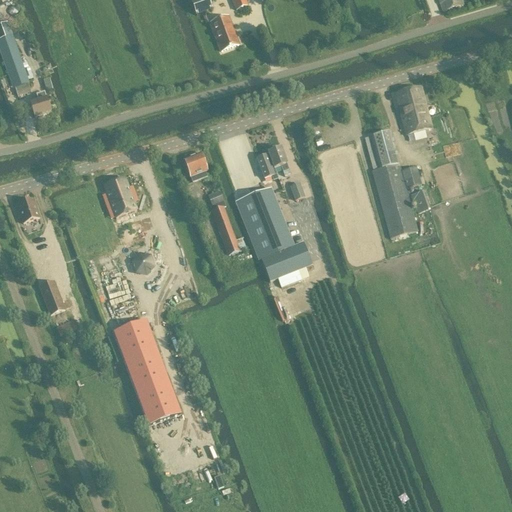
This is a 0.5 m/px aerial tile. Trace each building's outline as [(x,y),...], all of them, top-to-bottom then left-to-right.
[(207,0),(198,0),(190,3),(195,16),(211,10),(207,0)] [(244,0),(231,0),(236,12),(247,8),(244,0)] [(438,0),(443,14),(463,6),(460,0),(438,0)] [(9,11),(9,12),(9,13),(9,14),(10,15),(11,15),(11,16),(12,16),(13,16),(14,16),(15,16),(16,16),(17,15),(18,14),(18,13),(18,12),(18,11),(18,10),(18,9),(17,9),(17,8),(16,8),(15,7),(14,7),(13,7),(12,7),(12,8),(11,8),(10,8),(10,9),(9,9),(9,10),(9,11)] [(238,45),(227,17),(210,23),(214,35),(215,34),(217,33),(220,39),(217,40),(216,40),(220,52),(238,45)] [(18,98),(30,94),(27,85),(29,84),(7,23),(0,25),(5,39),(0,40),(0,55),(12,90),(15,90),(18,98)] [(49,80),(43,82),(46,91),(52,89),(49,80)] [(406,137),(432,130),(421,89),(395,96),(406,137)] [(34,119),(50,114),(44,94),(36,96),(38,102),(30,105),(34,119)] [(405,190),(421,186),(416,169),(401,173),(390,133),(365,140),(374,172),(371,173),(390,241),(417,233),(405,190)] [(284,178),(290,176),(286,165),(287,165),(281,150),(268,155),(268,156),(257,160),(264,180),(271,177),(273,182),(278,180),(274,169),(280,167),(284,178)] [(192,183),(206,178),(204,172),(206,171),(200,155),(183,161),(190,179),(191,179),(192,183)] [(107,196),(103,197),(109,213),(113,211),(116,220),(137,212),(134,204),(138,203),(135,195),(131,196),(125,180),(104,188),(107,196)] [(305,199),(300,185),(290,188),(295,203),(305,199)] [(219,192),(207,197),(212,207),(223,202),(219,192)] [(236,206),(235,206),(238,214),(239,216),(257,261),(257,263),(258,263),(261,262),(269,284),(278,281),(298,273),(305,270),(312,267),(303,245),(294,249),(271,192),(236,206)] [(418,215),(430,210),(423,192),(411,196),(418,215)] [(23,225),(39,220),(32,201),(16,206),(23,225)] [(223,203),(210,208),(212,213),(228,258),(240,253),(223,209),(226,208),(223,203)] [(140,257),(133,265),(137,274),(147,276),(153,268),(150,259),(140,257)] [(298,273),(278,281),(281,289),(309,278),(305,270),(298,273)] [(64,311),(53,283),(38,288),(49,316),(64,311)] [(77,330),(74,322),(57,329),(60,337),(77,330)] [(115,334),(149,426),(179,415),(146,322),(115,334)]
